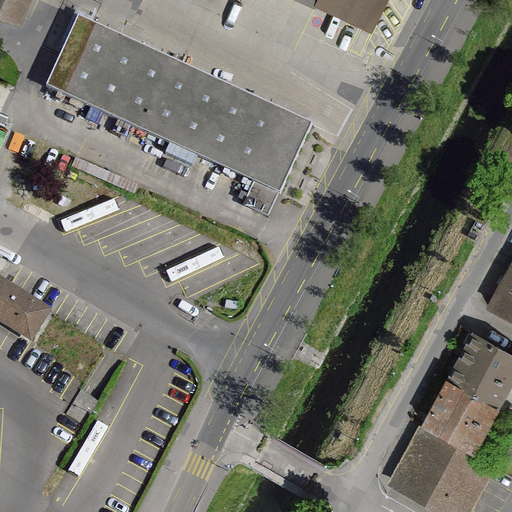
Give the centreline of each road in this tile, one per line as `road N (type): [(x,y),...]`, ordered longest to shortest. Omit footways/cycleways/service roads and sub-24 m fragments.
road 1 (unclassified): [(440,0),(218,423)]
road 2 (residential): [(355,503),(511,222)]
road 3 (residential): [(218,423),(355,503)]
